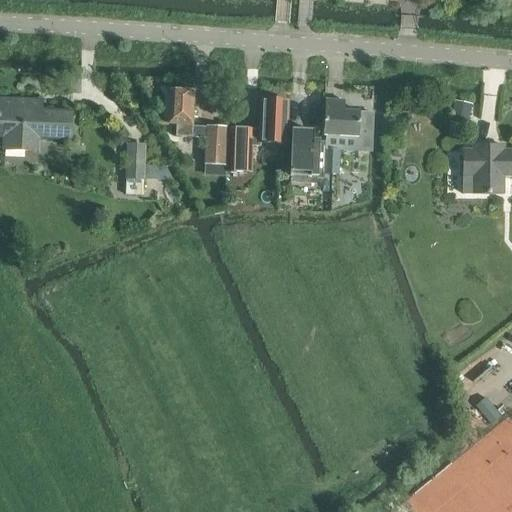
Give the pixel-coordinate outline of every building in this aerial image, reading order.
[(203,168),(224,169),(227,130),(206,129),(206,130),(193,129),(195,93),(170,91),(167,125),(176,126),(175,139),(205,141),(203,168)] [(0,99),(0,138),(3,139),(3,152),(37,154),(37,140),(70,141),(71,112),(41,111),(41,101),(0,99)] [(325,100),(322,137),(358,140),(360,112),(344,111),(344,101),(325,100)] [(286,135),(284,134),(286,102),(261,101),(259,135),(229,134),(226,192),(238,192),(238,174),(242,174),(242,163),(255,164),(257,147),(286,149),(286,135)] [(455,103),(450,123),(468,126),(472,106),(455,103)] [(291,133),(289,178),(323,180),(323,174),(324,150),(324,144),(312,144),(312,134),(291,133)] [(125,197),(142,198),(143,182),(144,148),(127,147),(125,187),(125,197)] [(462,196),(504,196),(504,179),(511,178),(511,150),(504,151),(504,147),(472,147),(472,151),(462,151),(462,196)] [(337,150),(324,150),(323,174),(330,175),(331,175),(336,175),(337,150)] [(170,181),(172,181),(174,181),(168,168),(166,168),(163,168),(144,167),(144,180),(170,181)] [(331,175),(330,175),(323,174),(323,180),(322,185),(330,186),(331,175)] [(502,418),(487,399),(477,408),(492,426),(502,418)]
